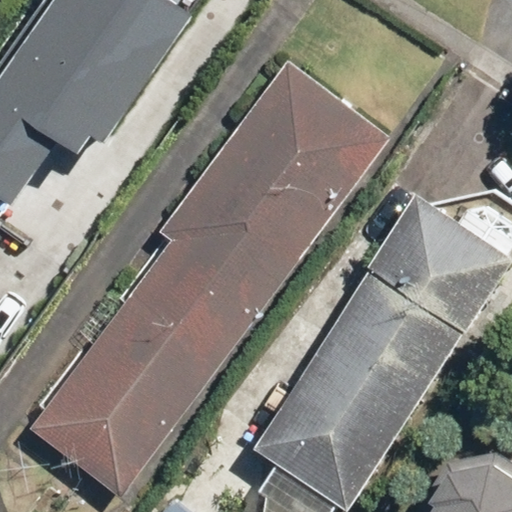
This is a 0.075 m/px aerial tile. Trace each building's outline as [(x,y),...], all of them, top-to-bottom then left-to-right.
[(174,0),(54,0),(0,78),(0,189),(14,199),(55,140),(79,156),(92,137),(104,145),(195,14),(174,0)] [(125,496),(401,135),(293,53),(163,223),(180,236),(34,428),(125,496)] [(442,190),(422,178),(258,440),(352,499),(511,256),(511,186),(499,179),(442,190)] [(0,356),(16,332),(0,321),(0,356)] [(511,511),(511,455),(480,434),(450,479),(453,481),(433,511),(511,511)] [(205,511),(175,489),(156,511),(205,511)]
